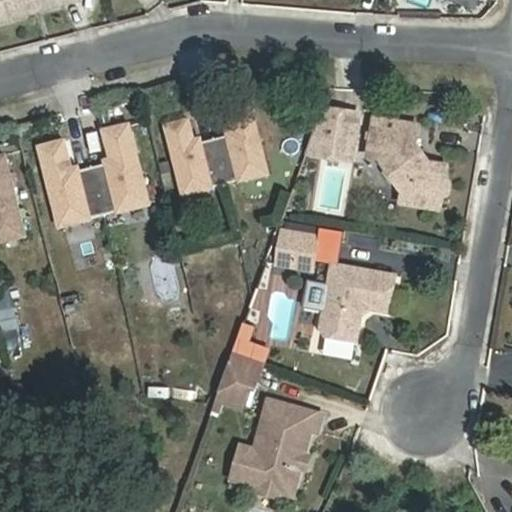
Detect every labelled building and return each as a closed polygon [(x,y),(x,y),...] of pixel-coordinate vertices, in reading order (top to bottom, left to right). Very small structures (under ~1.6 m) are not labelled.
[(5,0),(10,18),(35,12),(33,7),(54,1),(56,6),(78,0),(5,0)] [(33,7),(35,12),(56,6),(54,1),(33,7)] [(188,114),(166,119),(185,190),(267,170),(250,99),(228,103),(235,129),(195,139),(188,114)] [(348,109),(323,105),(306,150),(324,153),(326,138),(343,141),(343,140),(348,109)] [(354,157),(361,111),(348,109),(343,140),(343,141),(326,138),(324,153),(354,157)] [(108,155),(78,163),(74,164),(65,133),(42,138),(60,220),(150,197),(131,117),(106,123),(114,154),(108,155)] [(404,200),(444,206),(445,189),(447,189),(450,188),(452,187),(452,179),(448,173),(449,162),(429,159),(430,156),(420,143),(415,142),(418,123),(378,117),(371,154),(390,156),(389,163),(399,178),(407,179),(404,200)] [(0,236),(26,230),(7,148),(0,149),(0,236)] [(318,233),(284,227),(278,257),(294,260),(295,252),(314,255),(318,233)] [(415,238),(413,276),(428,277),(430,239),(415,238)] [(294,260),(312,264),(314,255),(295,252),(294,260)] [(398,273),(335,262),(332,282),(337,283),(334,301),(327,306),(323,325),(329,333),(358,337),(363,310),(361,307),(368,301),(371,305),(391,309),(398,273)] [(332,282),(312,278),(307,302),(327,306),(334,301),(337,283),(332,282)] [(361,307),(363,310),(371,305),(368,301),(361,307)] [(253,325),(244,322),(239,336),(248,339),(253,325)] [(263,363),(233,352),(217,394),(243,404),(251,383),(255,384),(263,363)] [(302,467),(306,452),(313,427),(319,428),(323,412),(272,398),(258,448),(249,482),(261,485),(264,493),(276,496),(283,492),(294,495),(302,467)] [(249,482),(258,448),(244,445),(235,478),(249,482)] [(306,452),(302,467),(311,469),(315,455),(306,452)]
